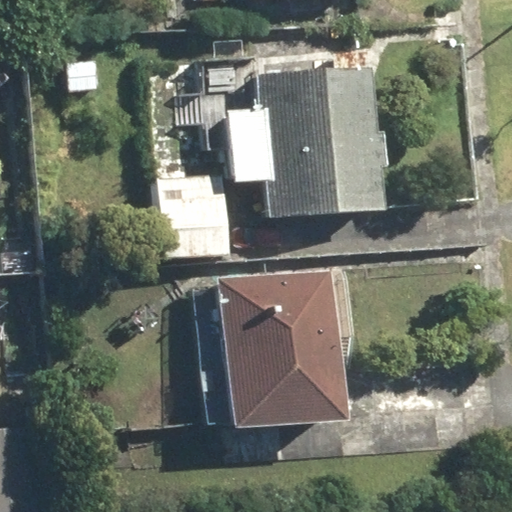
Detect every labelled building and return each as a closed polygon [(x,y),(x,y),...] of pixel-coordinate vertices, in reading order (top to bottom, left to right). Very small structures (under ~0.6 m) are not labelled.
[(233,0),(235,10),(350,0),(233,0)] [(96,108),(92,66),(48,70),(52,112),(96,108)] [(354,207),(347,82),(243,88),(250,213),(354,207)] [(208,183),(140,187),(145,265),(212,261),(208,183)] [(305,283),(201,290),(212,439),(315,432),(305,283)] [(0,511),(38,511),(34,425),(0,427),(0,511)]
